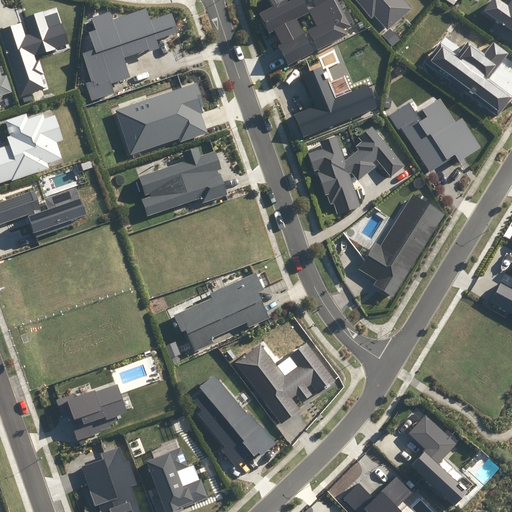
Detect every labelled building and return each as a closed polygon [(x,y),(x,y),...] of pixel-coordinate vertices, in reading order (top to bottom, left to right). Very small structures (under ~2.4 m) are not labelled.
[(274,31),(281,44),(278,46),(288,65),(348,34),(345,29),(351,26),(350,23),(353,22),(347,11),(343,13),(336,0),(314,0),(317,6),(308,10),(302,0),(267,0),(270,6),(258,12),(269,34),(274,31)] [(356,0),(372,17),(375,14),(388,28),(410,9),(402,0),(356,0)] [(495,34),(511,46),(511,0),(505,0),(504,2),(502,2),(498,0),(491,0),(483,12),(501,25),(495,34)] [(113,19),(110,12),(92,18),(96,30),(90,32),(95,48),(81,53),(91,81),(85,83),(91,101),(115,93),(112,84),(132,78),(125,58),(159,48),(156,39),(176,32),(171,15),(149,21),(145,9),(113,19)] [(22,22),(0,29),(0,33),(20,96),(45,88),(40,74),(43,73),(39,61),(36,62),(33,55),(69,44),(62,23),(49,27),(44,10),(23,17),(29,34),(26,35),(22,22)] [(425,62),(497,117),(511,97),(511,96),(488,79),(508,54),(493,43),(485,54),(467,41),(457,54),(440,42),(425,62)] [(303,137),(377,107),(368,85),(334,99),(322,68),(302,76),(315,105),(293,114),(303,137)] [(0,97),(3,97),(2,95),(12,92),(6,76),(1,77),(0,73),(0,97)] [(205,106),(197,82),(115,110),(131,155),(179,138),(180,142),(208,133),(201,114),(203,113),(201,108),(205,106)] [(456,122),(440,98),(418,112),(417,111),(415,112),(409,103),(389,116),(398,130),(401,128),(430,173),(456,156),(459,162),(481,148),(462,118),(456,122)] [(48,163),(63,158),(57,142),(64,140),(56,115),(45,119),(43,114),(28,120),(26,114),(5,121),(10,136),(8,137),(10,145),(0,148),(0,182),(12,179),(12,181),(50,169),(48,163)] [(337,214),(361,207),(350,174),(352,173),(358,181),(377,166),(374,162),(377,160),(391,177),(404,166),(372,127),(358,138),(361,141),(355,146),(358,150),(345,161),(336,135),(319,141),(321,149),(307,153),(314,172),(318,171),(317,172),(325,196),(327,195),(331,205),(334,204),(337,214)] [(222,169),(215,150),(201,155),(198,147),(182,152),(185,161),(139,177),(145,195),(150,194),(151,197),(142,200),(147,216),(201,198),(202,203),(227,195),(220,173),(219,174),(218,170),(222,169)] [(41,211),(34,191),(0,202),(0,224),(28,215),(34,233),(35,233),(36,238),(73,225),(71,220),(87,215),(81,198),(80,198),(76,187),(44,198),(48,209),(41,211)] [(374,285),(393,297),(445,214),(413,194),(381,246),(375,242),(359,269),(376,280),(374,285)] [(489,302),(511,314),(511,272),(511,273),(511,290),(499,283),(489,302)] [(263,290),(256,273),(209,293),(211,298),(174,315),(181,332),(186,330),(195,351),(213,343),(211,338),(246,323),(248,327),(269,318),(258,292),(263,290)] [(336,380),(307,342),(288,356),(296,366),(285,374),(261,342),(234,362),(281,424),(300,410),(291,398),(297,394),(303,402),(312,394),(307,388),(311,385),(318,394),(336,380)] [(248,413),(215,374),(199,387),(203,392),(193,400),(202,411),(198,414),(225,447),(221,450),(235,467),(246,458),(250,462),(261,453),(262,454),(275,443),(249,412),(248,413)] [(126,412),(117,385),(96,392),(95,390),(77,396),(75,393),(55,400),(60,417),(68,414),(77,441),(102,433),(101,430),(111,427),(109,422),(116,420),(115,415),(126,412)] [(455,441),(424,412),(407,430),(424,446),(409,462),(453,502),(466,489),(436,462),(455,441)] [(125,462),(120,447),(100,454),(102,459),(82,466),(95,506),(99,505),(101,511),(139,511),(131,486),(137,484),(130,460),(125,462)] [(188,467),(181,448),(146,462),(159,494),(152,497),(157,511),(179,511),(184,510),(183,508),(209,498),(201,479),(183,486),(177,471),(188,467)] [(412,493),(396,477),(374,499),(359,483),(344,499),(356,511),(402,511),(398,507),(412,493)]
